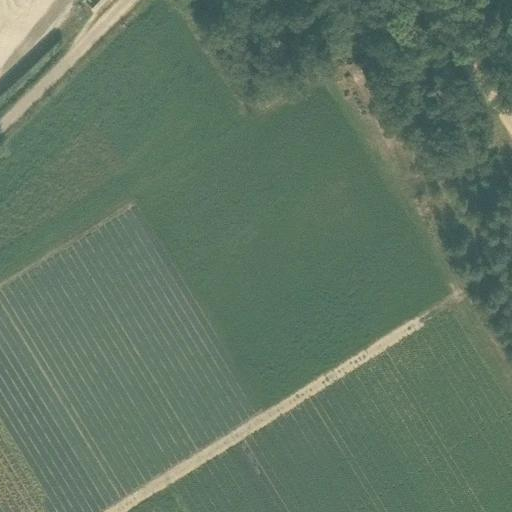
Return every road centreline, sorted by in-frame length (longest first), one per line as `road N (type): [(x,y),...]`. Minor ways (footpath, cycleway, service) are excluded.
road 1 (track): [(136,0),(0,132)]
road 2 (track): [(437,0),(511,108)]
